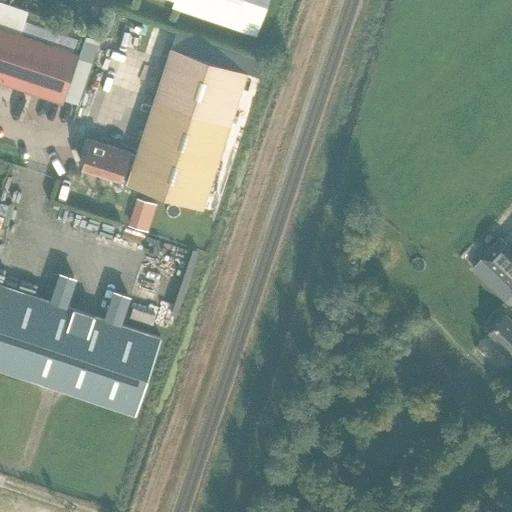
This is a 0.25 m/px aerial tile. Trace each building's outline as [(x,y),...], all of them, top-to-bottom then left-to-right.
[(255,36),(267,0),(171,0),(174,1),(172,8),(255,36)] [(0,82),(63,104),(79,55),(0,28),(0,82)] [(127,185),(203,210),(247,73),(171,48),(136,156),(129,154),(130,153),(91,141),(83,167),(121,180),(121,179),(128,181),(127,185)] [(511,249),(500,238),(481,258),(511,288),(511,249)] [(0,369),(135,415),(161,339),(0,285),(0,369)] [(511,355),(511,322),(505,315),(485,337),(508,359),(511,355)]
